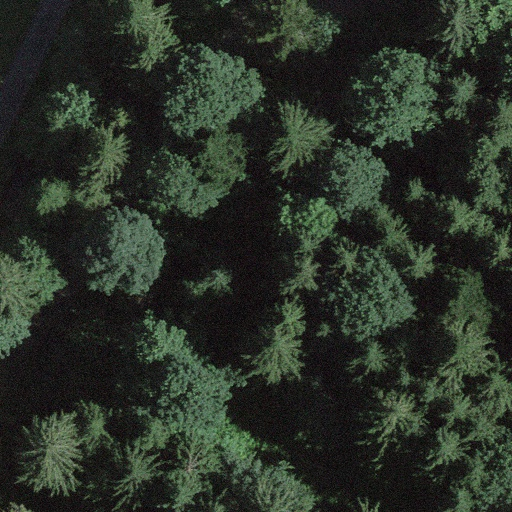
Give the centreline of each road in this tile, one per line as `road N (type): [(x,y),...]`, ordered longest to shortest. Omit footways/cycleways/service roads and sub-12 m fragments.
road 1 (track): [(0,376),(267,0)]
road 2 (track): [(0,116),(54,0)]
